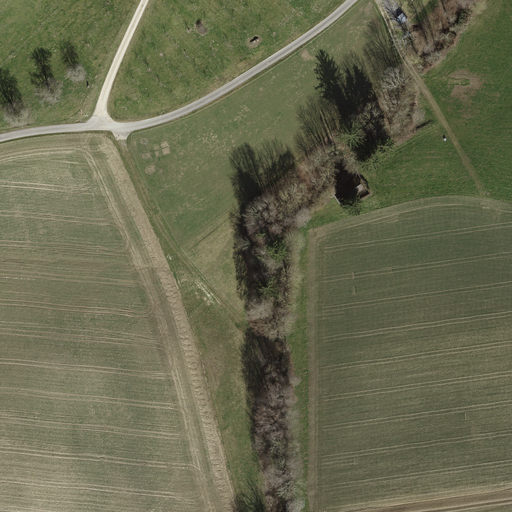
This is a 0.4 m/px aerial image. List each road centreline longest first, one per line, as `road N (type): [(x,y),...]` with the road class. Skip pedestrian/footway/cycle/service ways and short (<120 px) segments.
road 1 (unclassified): [(0,140),(94,123),(119,131),(216,97),(343,0)]
road 2 (track): [(255,338),(179,254),(119,131)]
road 3 (track): [(479,175),(376,0)]
road 4 (track): [(262,511),(255,338)]
road 5 (track): [(94,123),(143,0)]
